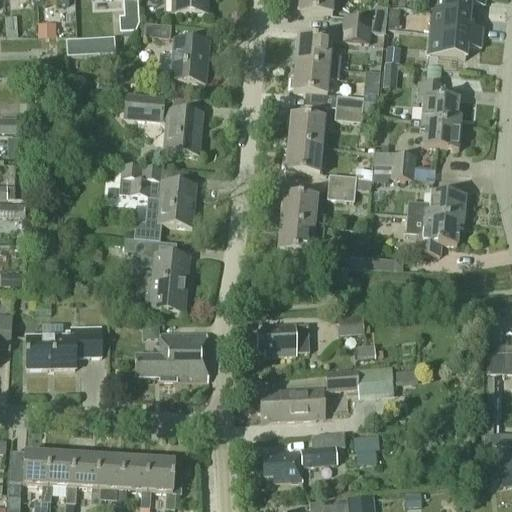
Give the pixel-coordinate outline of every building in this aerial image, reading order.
[(41,9),(40,0),(31,0),(32,9),(41,9)] [(56,0),(57,8),(66,8),(66,0),(56,0)] [(90,0),(91,2),(122,1),(123,20),(118,20),(119,36),(134,35),(137,28),(135,0),(90,0)] [(207,0),(171,0),(171,17),(207,18),(207,0)] [(297,0),(297,18),(332,18),(331,0),(297,0)] [(431,0),(430,16),(468,19),(469,8),(483,9),(483,0),(431,0)] [(467,31),(468,19),(430,16),(428,37),(480,42),(481,32),(467,31)] [(371,24),(342,21),(341,33),(369,36),(371,24)] [(170,30),(144,28),(142,42),(169,45),(170,30)] [(341,33),(340,46),(368,48),(369,36),(341,33)] [(480,42),(428,37),(426,59),(432,60),(464,63),(465,51),(479,53),(480,42)] [(295,69),(340,72),(341,61),(331,60),(333,44),(297,42),(295,69)] [(156,84),(169,85),(205,89),(208,46),(173,43),(172,59),(158,58),(156,84)] [(65,45),(66,61),(82,60),(81,44),(65,45)] [(45,60),(59,59),(59,45),(44,45),(45,60)] [(383,67),(382,83),(381,93),(395,94),(397,68),(383,67)] [(295,69),(292,97),(327,100),(328,84),(339,85),(340,72),(295,69)] [(421,108),(420,124),(460,128),(461,119),(456,119),(457,103),(441,101),(442,89),(418,87),(416,108),(421,108)] [(362,103),(335,100),(334,113),(361,116),(373,117),(375,97),(362,96),(362,103)] [(161,128),(165,132),(163,157),(198,160),(202,118),(198,118),(199,105),(124,98),(122,124),(161,128)] [(361,116),(334,113),(333,125),(360,128),(361,116)] [(0,138),(24,138),(24,122),(0,121),(0,138)] [(290,121),(287,148),(322,151),(325,123),(290,121)] [(458,154),(460,128),(420,124),(419,125),(410,124),(409,133),(424,135),(423,151),(458,154)] [(287,148),(285,176),(319,179),(322,151),(287,148)] [(372,167),(415,171),(415,160),(387,158),(388,151),(374,150),(374,157),(373,157),(372,167)] [(48,180),(50,165),(28,164),(27,178),(48,180)] [(414,172),(415,171),(372,167),(372,169),(373,169),(371,186),(387,187),(388,183),(413,185),(414,172)] [(195,190),(160,186),(162,174),(121,170),(119,184),(130,185),(129,202),(148,203),(158,204),(156,229),(191,232),(195,190)] [(328,179),(326,192),(354,195),(354,194),(370,195),(371,174),(354,172),(354,182),(328,179)] [(0,203),(14,204),(14,189),(0,189),(0,203)] [(354,195),(326,192),(325,205),(353,207),(354,195)] [(407,207),(405,220),(463,225),(465,200),(430,196),(429,209),(407,207)] [(282,200),(280,227),(315,230),(317,203),(282,200)] [(46,205),(29,205),(29,223),(46,223),(46,205)] [(0,222),(24,223),(24,209),(0,208),(0,222)] [(462,234),(463,225),(405,220),(404,239),(416,240),(414,259),(439,261),(440,249),(456,250),(457,234),(462,234)] [(280,227),(277,255),(312,258),(315,230),(280,227)] [(131,269),(152,271),(149,299),(145,299),(144,313),(145,314),(183,317),(189,261),(153,258),(153,259),(149,259),(150,246),(124,243),(123,256),(132,257),(131,269)] [(320,259),(319,272),(346,274),(347,261),(320,259)] [(364,263),(347,261),(346,274),(364,275),(364,263)] [(400,266),(380,264),(379,275),(399,277),(400,266)] [(0,353),(10,354),(12,320),(0,319),(0,353)] [(336,325),(337,340),(363,338),(362,323),(336,325)] [(264,361),(296,360),(295,349),(307,349),(306,330),(294,331),(294,329),(261,330),(261,337),(256,337),(257,356),(263,355),(264,361)] [(74,362),(101,361),(100,332),(49,333),(49,340),(25,341),(26,374),(75,373),(74,362)] [(207,385),(206,338),(158,338),(158,359),(134,359),(135,381),(159,381),(159,385),(175,385),(207,385)] [(356,365),(375,363),(373,350),(355,352),(356,365)] [(511,354),(487,354),(486,378),(511,378),(511,354)] [(324,377),(325,397),(356,395),(356,401),(393,398),(391,373),(324,377)] [(496,382),(486,382),(485,437),(495,438),(496,382)] [(269,420),(269,425),(269,426),(322,424),(322,410),(321,393),(264,395),(265,401),(259,402),(260,420),(269,420)] [(309,441),(310,454),(299,455),(299,456),(271,458),(271,463),(262,463),(263,482),(272,481),(273,487),(301,486),(301,472),(336,469),(334,452),(343,451),(342,438),(309,441)] [(377,440),(352,442),(353,457),(378,455),(377,440)] [(49,459),(24,457),(22,489),(41,490),(40,506),(50,507),(51,490),(47,490),(49,459)] [(511,473),(511,472),(510,458),(484,462),(486,478),(511,473)] [(74,460),(49,459),(47,490),(51,490),(66,491),(65,508),(75,508),(76,492),(72,492),(74,460)] [(99,511),(100,505),(100,493),(97,493),(99,462),(74,460),(72,492),(76,492),(91,493),(89,511),(99,511)] [(121,495),(123,463),(99,462),(97,493),(100,493),(100,505),(115,506),(115,511),(124,511),(125,495),(121,495)] [(148,511),(150,496),(146,496),(148,465),(123,463),(121,495),(125,495),(140,496),(139,511),(148,511)] [(180,500),(181,482),(172,482),(173,466),(148,465),(146,496),(150,496),(165,497),(164,511),(173,511),(174,499),(180,500)] [(372,511),(371,501),(347,504),(347,511),(372,511)] [(18,511),(19,503),(6,502),(5,511),(18,511)]
